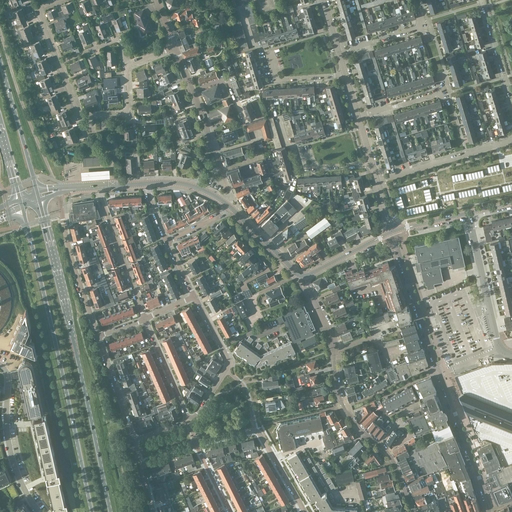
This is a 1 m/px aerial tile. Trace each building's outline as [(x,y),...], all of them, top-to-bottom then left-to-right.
[(9,7),(10,10),(17,7),(16,5),(23,1),(22,0),(9,0),(12,6),(9,7)] [(88,0),(81,3),(78,4),(80,8),(78,9),(80,14),(91,10),(93,14),(96,13),(93,6),(90,7),(87,1),(88,0)] [(163,0),(168,11),(179,7),(175,0),(163,0)] [(338,4),(339,10),(347,7),(346,4),(349,4),(348,1),(347,1),(338,4)] [(60,11),(62,17),(68,14),(70,13),(69,10),(73,9),(70,3),(61,6),(63,10),(60,11)] [(438,11),(436,5),(429,8),(430,14),(438,11)] [(299,13),(300,15),(312,12),(310,6),(303,8),(304,11),(299,13)] [(12,16),(13,18),(24,14),(23,12),(24,12),(24,11),(23,9),(22,8),(22,9),(22,8),(18,10),(17,7),(10,10),(11,13),(13,12),(14,15),(12,16)] [(185,9),(171,14),(172,18),(175,17),(175,18),(177,17),(177,19),(183,18),(182,16),(185,15),(185,16),(187,21),(190,20),(189,19),(193,18),(191,14),(187,15),(187,14),(186,11),(190,10),(189,7),(185,9)] [(57,19),(62,17),(60,11),(57,13),(55,9),(46,12),(49,19),(52,17),(54,20),(57,19)] [(143,10),(135,13),(139,23),(138,24),(141,33),(145,32),(146,34),(147,34),(147,33),(150,31),(151,31),(152,30),(152,29),(149,22),(148,23),(143,10)] [(413,11),(407,13),(409,20),(415,18),(413,11)] [(305,17),(306,20),(314,18),(312,12),(300,15),(301,18),(305,17)] [(407,13),(401,14),(403,22),(409,20),(407,13)] [(25,16),(24,14),(13,18),(14,20),(15,20),(16,20),(17,24),(14,25),(15,27),(22,25),(21,22),(26,20),(27,20),(27,19),(26,16),(25,16)] [(106,16),(108,21),(113,19),(117,31),(118,31),(118,32),(122,31),(122,30),(125,29),(120,17),(115,19),(113,14),(109,15),(106,16)] [(401,14),(395,16),(398,24),(403,22),(401,14)] [(466,24),(470,23),(477,21),(475,15),(468,17),(469,21),(465,22),(466,24)] [(395,16),(390,18),(392,25),(398,24),(395,16)] [(64,20),(62,17),(57,19),(58,21),(54,23),(58,32),(67,28),(64,20)] [(381,20),(378,21),(380,29),(386,27),(383,17),(382,18),(381,18),(381,20)] [(386,17),(384,17),(383,17),(386,27),(392,25),(390,18),(386,19),(386,17)] [(303,24),(304,27),(315,24),(314,18),(306,20),(307,23),(303,24)] [(343,21),(345,27),(352,25),(351,22),(353,21),(352,18),(350,19),(343,21)] [(438,28),(446,26),(444,20),(436,22),(438,28)] [(287,31),(284,32),(286,39),(292,37),(289,26),(287,21),(285,21),(287,31)] [(378,21),(372,23),(375,31),(380,29),(378,21)] [(477,21),(470,23),(471,29),(479,27),(477,21)] [(100,38),(108,35),(103,23),(96,26),(100,38)] [(369,32),(375,31),(372,23),(366,25),(369,32)] [(84,45),(90,42),(87,34),(90,33),(87,24),(82,26),(84,31),(78,33),(80,37),(81,37),(84,45)] [(317,30),(315,24),(304,27),(298,29),(300,35),(303,34),(302,31),(307,29),(308,33),(317,30)] [(23,28),(22,25),(15,27),(17,31),(20,29),(21,32),(18,33),(19,36),(31,31),(30,29),(31,28),(30,26),(29,25),(28,26),(23,28)] [(292,25),(289,26),(292,37),(298,35),(296,28),(293,29),(292,25)] [(447,30),(446,26),(438,28),(440,34),(447,32),(449,31),(450,32),(453,32),(452,29),(449,30),(449,29),(447,30)] [(472,32),(473,35),(480,33),(479,27),(471,29),(467,30),(468,33),(472,32)] [(280,28),(277,29),(280,41),(286,39),(284,32),(281,33),(280,28)] [(274,43),(280,41),(277,29),(274,30),(275,33),(272,34),(274,43)] [(175,32),(178,38),(185,36),(182,30),(175,32)] [(357,30),(353,31),(346,33),(348,39),(359,36),(357,30)] [(23,41),(24,44),(30,42),(29,39),(33,37),(31,31),(19,36),(20,39),(23,37),(24,41),(23,41)] [(274,43),(272,34),(272,33),(268,34),(268,32),(265,33),(269,44),(274,43)] [(440,34),(441,40),(449,38),(447,32),(440,34)] [(262,46),(269,44),(265,33),(262,33),(263,35),(260,36),(259,36),(260,37),(261,40),(262,46)] [(471,39),(472,42),(482,39),(480,33),(473,35),(472,35),(473,39),(471,39)] [(185,36),(178,38),(180,44),(187,42),(187,40),(189,39),(189,40),(192,38),(190,34),(188,35),(185,36)] [(71,41),(75,39),(73,35),(65,39),(66,42),(61,44),(64,51),(70,49),(73,48),(73,47),(71,41)] [(423,44),(420,37),(415,38),(417,46),(423,44)] [(416,49),(417,48),(415,38),(409,40),(411,48),(412,50),(412,51),(416,49)] [(482,39),(472,42),(471,42),(472,45),(476,44),(477,47),(484,45),(482,39)] [(31,44),(30,42),(24,44),(25,47),(30,45),(31,48),(29,49),(29,52),(41,47),(39,41),(31,44)] [(453,44),(456,43),(455,41),(452,41),(453,43),(451,43),(443,46),(445,52),(452,49),(451,46),(454,45),(453,44)] [(189,45),(187,42),(180,44),(183,51),(190,48),(190,49),(197,46),(195,43),(189,45)] [(392,45),(386,47),(388,54),(394,53),(392,45)] [(198,46),(182,52),(184,58),(202,52),(201,50),(200,51),(198,46)] [(44,53),(41,47),(29,52),(33,60),(40,58),(38,55),(44,53)] [(386,47),(380,49),(382,56),(388,54),(386,47)] [(377,58),(382,56),(380,49),(374,50),(376,58),(377,58)] [(241,57),(242,60),(254,56),(252,50),(244,52),(246,56),(241,57)] [(108,65),(116,64),(115,51),(107,51),(108,65)] [(480,59),(487,57),(486,51),(479,53),(480,59)] [(95,55),(88,58),(91,65),(90,65),(91,68),(97,65),(98,66),(98,67),(99,68),(99,69),(99,70),(99,77),(104,77),(105,77),(104,72),(104,70),(103,70),(103,67),(104,67),(101,60),(98,61),(95,55)] [(448,63),(456,61),(454,55),(447,57),(448,63)] [(245,62),(246,65),(256,62),(254,56),(242,60),(243,62),(245,62)] [(458,61),(462,60),(461,57),(458,58),(458,60),(456,61),(448,63),(450,68),(457,66),(456,63),(459,62),(458,61)] [(479,66),(482,65),(489,63),(487,57),(480,59),(478,60),(479,66)] [(41,60),(40,58),(33,60),(36,69),(48,64),(46,58),(41,60)] [(191,71),(197,69),(193,58),(187,60),(191,71)] [(211,58),(204,60),(206,67),(213,64),(211,58)] [(361,60),(358,61),(355,62),(357,68),(364,66),(363,63),(365,62),(365,59),(364,60),(361,60)] [(73,73),(82,69),(79,62),(70,65),(73,73)] [(245,69),(246,72),(257,68),(256,62),(246,65),(247,68),(245,69)] [(162,71),(163,73),(167,71),(166,69),(165,70),(162,63),(154,66),(157,73),(162,71)] [(480,69),(481,72),(491,69),(489,63),(482,65),(483,68),(480,69)] [(36,76),(37,79),(44,76),(43,73),(50,70),(48,64),(36,69),(37,71),(40,70),(42,74),(36,76)] [(249,73),(250,77),(259,74),(257,68),(246,72),(246,74),(249,73)] [(493,75),(491,69),(481,72),(482,74),(485,73),(486,77),(493,75)] [(139,79),(139,84),(147,84),(147,81),(142,81),(142,79),(147,77),(144,70),(137,73),(139,79)] [(164,75),(165,79),(163,80),(165,85),(157,88),(159,91),(162,90),(168,88),(166,85),(167,85),(167,83),(174,80),(171,72),(168,73),(167,71),(163,73),(163,75),(164,75)] [(215,71),(212,72),(198,78),(201,83),(214,78),(215,80),(218,79),(215,71)] [(89,74),(81,77),(82,81),(77,83),(80,90),(89,86),(88,84),(92,82),(89,74)] [(261,80),(259,74),(250,77),(251,79),(250,80),(248,81),(249,84),(261,80)] [(432,75),(426,77),(428,85),(434,83),(432,75)] [(40,81),(42,86),(51,83),(49,77),(45,79),(44,76),(37,79),(39,82),(40,81)] [(426,77),(420,79),(423,86),(428,85),(426,77)] [(116,78),(103,79),(104,86),(104,87),(107,86),(108,90),(115,90),(115,86),(117,86),(116,78)] [(463,84),(461,78),(453,80),(455,86),(463,84)] [(420,79),(415,81),(417,88),(423,86),(420,79)] [(261,80),(249,84),(246,84),(247,87),(254,85),(255,88),(263,86),(261,80)] [(236,81),(230,83),(233,89),(238,87),(236,81)] [(415,81),(409,82),(411,90),(417,88),(415,81)] [(372,82),(369,83),(362,85),(364,91),(371,89),(373,88),(372,82)] [(409,82),(403,84),(405,91),(411,90),(409,82)] [(42,94),(43,96),(50,94),(48,91),(53,89),(54,89),(54,88),(53,85),(52,85),(51,83),(42,86),(40,87),(41,90),(43,89),(45,92),(42,94)] [(147,87),(147,84),(139,84),(139,88),(137,88),(138,96),(142,96),(142,98),(146,98),(146,96),(148,96),(148,87),(147,87)] [(394,95),(400,93),(397,86),(394,87),(393,84),(392,85),(391,85),(394,95)] [(403,84),(397,86),(400,93),(405,91),(403,84)] [(217,85),(216,85),(202,92),(207,104),(222,98),(220,94),(221,94),(217,85)] [(322,95),(327,93),(335,91),(333,85),(325,87),(326,91),(321,92),(322,95)] [(388,97),(394,95),(391,85),(389,85),(388,86),(389,88),(386,89),(388,97)] [(238,87),(233,89),(236,96),(241,94),(238,87)] [(87,98),(83,99),(87,109),(91,107),(90,106),(98,103),(96,98),(99,96),(96,89),(85,94),(87,98)] [(265,90),(265,91),(262,91),(261,92),(262,97),(266,97),(266,98),(269,98),(269,100),(271,100),(272,100),(271,89),(265,90)] [(108,90),(102,90),(103,100),(103,99),(108,99),(108,103),(118,102),(117,94),(115,94),(115,90),(108,90)] [(169,95),(172,102),(182,98),(179,91),(173,93),(172,90),(165,92),(166,96),(169,95)] [(487,92),(489,98),(496,96),(494,90),(487,92)] [(337,96),(335,91),(327,93),(328,96),(323,98),(323,99),(320,100),(320,101),(327,99),(329,99),(337,96)] [(376,93),(373,94),(366,97),(367,103),(374,100),(373,97),(377,96),(376,93)] [(47,98),(49,104),(58,100),(56,94),(51,96),(50,94),(43,96),(44,99),(47,98)] [(455,96),(457,102),(464,100),(463,94),(455,96)] [(337,96),(329,99),(331,105),(338,102),(337,96)] [(489,98),(491,104),(498,102),(496,96),(489,98)] [(185,106),(182,98),(172,102),(175,109),(172,110),(174,114),(180,111),(179,108),(185,106)] [(50,110),(51,113),(57,110),(56,108),(60,106),(58,100),(49,104),(52,110),(50,110)] [(151,105),(156,104),(156,102),(156,100),(147,101),(147,105),(138,105),(139,113),(151,112),(151,105)] [(440,101),(434,102),(436,110),(442,108),(440,101)] [(330,110),(327,110),(328,113),(331,112),(330,111),(340,108),(338,102),(331,105),(329,105),(330,110)] [(434,102),(428,104),(430,112),(436,110),(434,102)] [(498,102),(491,104),(492,110),(499,107),(498,102)] [(248,103),(242,106),(248,121),(254,118),(248,103)] [(422,106),(425,113),(425,116),(424,116),(425,119),(428,119),(427,116),(428,115),(427,113),(430,112),(428,104),(422,106)] [(230,105),(207,114),(210,122),(222,117),(225,123),(235,119),(230,105)] [(422,106),(417,108),(419,115),(425,113),(422,106)] [(493,112),(494,115),(501,113),(499,107),(492,110),(488,111),(489,114),(493,112)] [(333,113),(334,116),(342,114),(340,108),(330,111),(331,112),(331,113),(333,113)] [(416,116),(419,115),(417,108),(411,109),(413,117),(414,119),(412,120),(413,123),(416,122),(415,119),(417,119),(416,116)] [(411,109),(405,111),(407,119),(413,117),(411,109)] [(58,113),(57,110),(51,113),(52,116),(58,114),(60,119),(69,116),(66,110),(58,113)] [(402,120),(407,119),(405,111),(399,113),(402,120)] [(396,122),(402,120),(399,113),(393,115),(396,122)] [(501,113),(494,115),(496,121),(503,119),(501,113)] [(333,121),(330,122),(331,124),(333,124),(333,123),(344,119),(342,114),(334,116),(335,119),(333,120),(333,121)] [(71,122),(69,116),(60,119),(62,125),(59,126),(60,129),(67,126),(66,124),(71,122)] [(179,123),(182,130),(191,127),(188,119),(182,122),(181,118),(174,121),(176,125),(179,123)] [(345,125),(344,119),(333,123),(333,124),(335,128),(345,125)] [(315,123),(319,136),(325,134),(321,121),(315,123)] [(313,137),(319,136),(315,123),(311,125),(312,128),(310,128),(313,137)] [(148,135),(148,132),(156,131),(155,124),(142,125),(143,132),(143,135),(148,135)] [(308,131),(305,131),(307,139),(313,137),(310,128),(312,128),(311,125),(310,124),(308,125),(306,125),(308,131)] [(380,126),(376,127),(374,127),(376,133),(383,131),(382,128),(385,127),(384,124),(382,125),(380,126)] [(505,125),(498,127),(495,128),(497,134),(507,131),(505,125)] [(68,129),(67,126),(60,129),(61,132),(64,131),(67,137),(75,133),(73,127),(68,129)] [(185,138),(181,139),(183,143),(189,140),(188,136),(194,134),(191,127),(182,130),(185,138)] [(133,142),(137,142),(136,135),(133,136),(132,129),(124,130),(125,139),(133,139),(133,142)] [(302,141),(307,139),(305,131),(304,129),(300,130),(298,131),(302,141)] [(235,137),(233,131),(222,134),(223,137),(222,137),(223,137),(224,141),(225,141),(226,143),(232,141),(232,138),(235,137)] [(78,139),(75,133),(67,137),(69,142),(64,144),(65,147),(75,143),(74,140),(78,139)] [(476,140),(475,134),(467,137),(469,143),(476,140)] [(442,138),(443,142),(445,150),(451,148),(449,140),(446,141),(444,137),(442,138)] [(438,139),(436,140),(439,152),(445,150),(443,142),(440,143),(438,139)] [(433,153),(439,152),(436,140),(433,141),(434,143),(430,145),(431,146),(428,147),(430,152),(432,151),(433,153)] [(253,143),(255,152),(259,150),(259,149),(263,147),(261,141),(253,143)] [(420,144),(418,145),(421,157),(427,155),(425,148),(422,149),(420,144)] [(248,145),(221,153),(225,167),(231,165),(229,158),(244,154),(243,153),(249,151),(248,145)] [(412,147),(415,159),(421,157),(418,145),(415,146),(416,150),(413,151),(412,147)] [(286,153),(284,147),(275,150),(273,153),(274,157),(276,156),(286,153)] [(381,150),(383,156),(390,154),(389,151),(393,150),(392,147),(388,148),(381,150)] [(409,161),(415,159),(412,147),(409,148),(410,152),(407,153),(409,161)] [(140,161),(139,152),(139,149),(129,149),(129,152),(133,152),(133,153),(134,158),(126,158),(127,173),(136,172),(135,162),(140,161)] [(188,156),(189,153),(180,150),(179,153),(182,154),(178,165),(187,168),(191,157),(188,156)] [(162,160),(163,164),(162,164),(162,167),(163,167),(163,170),(172,169),(171,164),(176,163),(175,151),(171,151),(172,155),(170,155),(171,160),(162,160)] [(278,160),(274,161),(275,164),(278,163),(279,163),(278,162),(280,161),(288,159),(286,153),(276,156),(278,160)] [(394,153),(390,154),(383,156),(385,162),(392,159),(391,157),(394,156),(394,153)] [(83,156),(83,166),(100,165),(99,155),(83,156)] [(154,166),(158,166),(158,156),(153,157),(153,161),(144,162),(145,171),(154,171),(154,166)] [(395,158),(392,159),(385,162),(387,168),(394,165),(393,162),(396,161),(395,158)] [(267,165),(259,168),(260,174),(266,172),(265,168),(268,168),(267,165)] [(291,170),(289,165),(282,167),(282,170),(279,171),(280,172),(278,173),(278,174),(281,173),(291,170)] [(226,171),(228,176),(240,173),(239,169),(241,168),(241,167),(226,171)] [(110,169),(81,171),(81,179),(110,177),(110,169)] [(292,173),(291,170),(281,173),(282,174),(282,176),(284,175),(286,183),(290,181),(289,178),(290,177),(293,176),(292,173)] [(240,173),(228,176),(229,181),(231,180),(241,177),(240,173)] [(353,181),(354,185),(362,182),(361,176),(354,178),(353,174),(347,175),(349,183),(353,181)] [(243,177),(241,177),(231,180),(232,183),(233,184),(233,186),(234,186),(244,182),(244,183),(245,183),(244,180),(243,177)] [(351,189),(353,195),(359,193),(358,190),(364,188),(362,182),(354,185),(355,188),(351,189)] [(243,184),(238,186),(240,190),(236,192),(238,197),(250,192),(250,193),(260,190),(257,184),(245,189),(243,184)] [(476,188),(467,190),(468,196),(477,194),(476,188)] [(467,190),(458,191),(459,198),(468,196),(467,190)] [(239,199),(242,203),(253,196),(251,193),(249,195),(248,193),(245,195),(239,199)] [(360,197),(359,193),(353,195),(355,201),(356,201),(357,204),(368,201),(366,195),(360,197)] [(255,199),(253,196),(242,203),(245,208),(251,204),(252,205),(256,203),(254,200),(255,199)] [(181,197),(177,199),(181,206),(185,203),(181,197)] [(70,222),(85,219),(95,218),(100,217),(93,200),(87,201),(87,199),(82,200),(82,201),(72,203),(74,212),(69,213),(69,214),(70,222)] [(287,200),(274,212),(267,219),(261,225),(270,234),(276,228),(283,222),(296,209),(287,200)] [(359,214),(362,213),(365,213),(364,209),(370,207),(368,201),(357,204),(358,208),(357,208),(359,214)] [(197,207),(195,209),(200,218),(204,215),(199,205),(198,203),(195,204),(197,207)] [(199,205),(204,215),(210,212),(204,203),(199,205)] [(257,204),(256,203),(247,210),(250,214),(256,208),(254,207),(257,204)] [(263,203),(251,214),(253,216),(254,217),(255,218),(260,212),(259,210),(262,208),(261,208),(265,205),(263,203)] [(269,205),(255,219),(256,220),(257,220),(256,221),(258,222),(259,223),(273,210),(269,205)] [(189,209),(190,210),(195,220),(200,218),(195,209),(192,211),(191,208),(189,209)] [(190,223),(195,220),(190,210),(185,213),(190,223)] [(367,212),(365,213),(362,213),(363,217),(365,224),(364,225),(368,233),(370,231),(369,226),(374,225),(373,222),(374,222),(373,219),(371,214),(368,215),(367,212)] [(115,218),(116,223),(126,220),(125,217),(126,217),(125,214),(115,218)] [(141,221),(143,224),(150,221),(147,216),(138,219),(139,222),(141,221)] [(304,216),(294,223),(299,230),(309,223),(304,217),(304,216)] [(325,217),(305,231),(310,238),(327,226),(329,228),(332,226),(325,217)] [(87,224),(88,226),(90,226),(97,223),(95,218),(85,219),(87,224)] [(116,223),(118,228),(125,226),(124,224),(127,222),(126,220),(116,223)] [(172,231),(173,230),(171,225),(169,221),(168,220),(164,222),(169,233),(169,232),(170,233),(171,232),(172,231)] [(173,230),(178,228),(176,222),(173,224),(172,220),(169,221),(171,225),(173,230)] [(150,221),(143,224),(145,230),(152,227),(150,221)] [(215,226),(212,229),(217,235),(226,227),(221,221),(218,224),(215,226)] [(95,229),(96,231),(103,228),(101,222),(90,226),(92,230),(95,229)] [(72,234),(79,232),(81,231),(80,225),(71,227),(72,234)] [(356,239),(368,233),(364,225),(357,228),(356,226),(343,232),(346,237),(347,241),(355,237),(356,239)] [(154,233),(152,227),(145,230),(147,235),(154,233)] [(282,231),(271,239),(276,244),(286,237),(292,233),(288,227),(282,231)] [(224,241),(226,239),(226,238),(231,234),(229,232),(230,231),(228,229),(227,228),(221,233),(222,234),(220,235),(222,237),(216,242),(219,245),(224,241)] [(130,232),(130,230),(120,233),(122,238),(132,235),(131,232),(130,232)] [(337,241),(344,238),(340,230),(333,234),(334,236),(327,240),(331,247),(339,244),(337,241)] [(205,232),(199,237),(203,241),(208,236),(205,232)] [(98,242),(101,240),(107,238),(105,233),(99,235),(100,238),(97,239),(98,242)] [(154,233),(147,235),(145,236),(147,242),(156,238),(154,233)] [(229,246),(230,246),(238,239),(238,238),(238,237),(236,235),(235,235),(234,234),(225,241),(227,243),(227,244),(228,246),(229,246)] [(123,240),(124,245),(131,243),(130,240),(133,239),(132,236),(123,240)] [(194,237),(192,238),(195,244),(196,248),(199,247),(201,245),(197,236),(196,236),(194,237)] [(416,254),(418,262),(420,262),(422,269),(420,269),(423,282),(424,281),(425,285),(426,285),(427,289),(435,287),(434,283),(443,281),(440,265),(451,263),(452,268),(465,265),(458,236),(446,239),(414,246),(415,250),(414,250),(415,254),(416,254)] [(75,244),(77,250),(84,249),(83,246),(86,245),(85,242),(93,240),(92,238),(89,238),(83,240),(84,242),(75,244)] [(107,238),(101,240),(102,243),(98,244),(99,247),(109,243),(107,238)] [(195,244),(192,238),(191,239),(191,238),(189,239),(189,240),(187,241),(190,247),(192,245),(194,249),(196,248),(195,244)] [(243,243),(239,238),(233,244),(235,246),(232,250),(234,252),(243,243)] [(298,253),(308,245),(304,239),(297,245),(295,242),(287,248),(292,254),(296,250),(298,253)] [(134,241),(131,243),(124,245),(126,250),(134,247),(136,246),(134,241)] [(183,242),(182,243),(186,252),(191,250),(190,247),(187,241),(185,241),(183,242)] [(316,242),(302,254),(296,259),(295,259),(299,263),(303,267),(321,258),(317,251),(320,249),(316,242)] [(186,252),(182,243),(180,243),(178,244),(178,245),(177,245),(181,254),(181,255),(186,252)] [(234,252),(237,254),(240,251),(242,253),(248,248),(243,243),(234,252)] [(150,247),(153,253),(160,250),(157,244),(150,247)] [(250,248),(239,258),(244,264),(248,261),(251,264),(256,259),(253,256),(256,254),(255,253),(255,251),(252,249),(251,249),(250,248)] [(160,250),(153,253),(155,259),(162,256),(160,250)] [(137,255),(136,252),(128,255),(130,260),(140,257),(139,254),(137,255)] [(86,258),(86,254),(78,256),(80,262),(88,260),(89,263),(95,261),(97,260),(97,257),(94,258),(89,259),(89,257),(86,258)] [(115,260),(113,255),(107,257),(108,260),(106,261),(105,261),(104,261),(104,262),(103,263),(104,265),(109,263),(115,260)] [(165,261),(162,256),(155,259),(158,264),(165,261)] [(131,263),(133,268),(139,266),(138,264),(142,262),(141,261),(145,260),(144,257),(141,258),(142,259),(131,263)] [(260,271),(267,265),(263,261),(262,262),(260,260),(258,258),(238,275),(239,276),(239,275),(242,273),(245,277),(252,271),(255,274),(259,271),(260,271)] [(188,263),(191,268),(198,265),(195,259),(188,263)] [(103,269),(104,271),(107,270),(107,269),(117,265),(115,260),(109,263),(110,265),(106,266),(107,267),(103,269)] [(167,267),(165,261),(158,264),(160,270),(167,267)] [(381,285),(382,288),(383,291),(383,294),(385,297),(385,299),(387,304),(387,305),(389,310),(405,305),(404,299),(403,298),(402,294),(401,292),(400,288),(402,287),(402,285),(400,282),(399,279),(399,276),(397,272),(397,271),(395,266),(395,265),(389,267),(388,262),(382,263),(377,265),(378,267),(377,267),(371,269),(364,272),(364,269),(357,271),(354,272),(352,273),(351,270),(345,272),(346,275),(347,278),(350,288),(357,286),(362,284),(368,282),(370,282),(372,286),(380,283),(381,285)] [(84,273),(91,271),(88,265),(82,267),(84,273)] [(135,273),(141,271),(145,270),(143,265),(139,266),(133,268),(135,273)] [(200,270),(198,265),(191,268),(193,274),(200,270)] [(107,271),(107,270),(104,271),(105,274),(109,273),(110,277),(120,273),(118,268),(108,271),(107,271)] [(93,270),(91,271),(84,273),(86,279),(95,276),(93,270)] [(164,278),(165,281),(172,278),(170,272),(161,276),(162,278),(164,278)] [(264,274),(258,277),(261,283),(264,282),(266,286),(269,284),(276,281),(276,280),(275,278),(274,278),(273,275),(266,279),(264,274)] [(96,282),(96,285),(106,281),(105,279),(101,280),(98,281),(96,275),(95,276),(86,279),(88,285),(96,282)] [(196,278),(199,284),(205,280),(203,275),(196,278)] [(323,283),(326,281),(324,276),(313,281),(318,291),(325,287),(323,283)] [(123,283),(122,278),(115,280),(116,282),(113,284),(109,286),(110,288),(117,285),(123,283)] [(175,283),(172,278),(165,281),(163,282),(159,284),(158,284),(160,287),(162,286),(161,285),(166,283),(168,286),(175,283)] [(199,284),(201,289),(208,285),(205,280),(199,284)] [(90,290),(92,296),(100,293),(98,287),(107,284),(106,281),(96,285),(97,287),(90,290)] [(123,283),(117,285),(118,288),(115,289),(116,292),(125,288),(123,283)] [(175,283),(168,286),(170,292),(177,289),(175,283)] [(152,284),(149,285),(148,284),(140,287),(142,292),(153,288),(152,284)] [(211,291),(208,285),(201,289),(204,295),(207,293),(211,291)] [(268,301),(271,306),(280,303),(278,299),(281,298),(282,299),(283,299),(284,299),(285,298),(280,286),(265,292),(268,299),(270,298),(271,300),(268,301)] [(0,289),(0,293),(0,295),(10,293),(8,287),(0,289)] [(180,295),(177,289),(170,292),(167,293),(165,294),(166,296),(168,295),(171,294),(173,298),(180,295)] [(211,298),(213,297),(213,298),(222,293),(221,290),(210,296),(211,298)] [(117,301),(129,297),(127,291),(118,294),(119,296),(116,297),(117,301)] [(243,291),(231,297),(234,303),(246,297),(243,291)] [(328,304),(332,302),(333,304),(341,300),(337,292),(325,297),(328,304)] [(100,293),(92,296),(94,301),(102,298),(100,293)] [(160,303),(157,296),(152,299),(155,306),(160,303)] [(210,306),(216,303),(217,302),(216,300),(215,301),(213,298),(213,297),(211,298),(207,301),(210,306)] [(103,298),(102,298),(94,301),(96,307),(102,305),(103,306),(104,305),(105,304),(103,298)] [(155,306),(152,299),(146,301),(149,308),(155,306)] [(249,315),(243,301),(242,300),(235,303),(242,319),(249,315)] [(216,303),(210,306),(213,312),(219,308),(218,306),(216,303)] [(281,315),(276,317),(279,322),(283,320),(293,342),(295,346),(297,350),(301,348),(299,343),(301,342),(300,339),(312,334),(310,331),(315,329),(307,311),(306,312),(304,305),(301,306),(281,315)] [(344,317),(348,315),(344,306),(332,312),(336,319),(344,315),(344,317)] [(385,318),(388,317),(388,316),(389,315),(389,317),(391,316),(392,318),(395,326),(399,324),(408,321),(413,320),(411,315),(409,313),(408,311),(406,306),(390,311),(388,312),(388,311),(383,313),(384,315),(385,318)] [(182,311),(185,316),(192,313),(189,307),(182,311)] [(33,343),(24,340),(30,327),(26,309),(10,345),(36,356),(33,343)] [(0,315),(6,319),(9,313),(0,310),(0,315)] [(192,313),(185,316),(188,321),(195,318),(192,313)] [(167,318),(169,324),(175,322),(173,316),(167,318)] [(217,319),(220,325),(226,321),(223,316),(217,319)] [(171,327),(169,324),(167,318),(164,319),(163,318),(161,319),(162,320),(161,321),(164,327),(167,325),(168,328),(171,327)] [(188,321),(191,327),(197,323),(195,318),(188,321)] [(230,319),(226,321),(220,325),(223,330),(229,327),(227,324),(234,321),(232,318),(230,319)] [(417,328),(416,324),(415,321),(414,321),(413,320),(399,325),(400,329),(402,333),(403,337),(405,342),(420,337),(417,328)] [(164,327),(161,321),(155,323),(158,329),(164,327)] [(338,332),(343,330),(346,329),(347,332),(351,330),(348,322),(345,324),(344,323),(336,326),(338,332)] [(197,323),(191,327),(193,332),(200,328),(197,323)] [(362,326),(353,329),(355,334),(358,333),(359,333),(364,331),(362,326)] [(229,327),(223,330),(226,336),(232,333),(229,327)] [(203,333),(200,328),(193,332),(196,337),(203,333)] [(353,329),(351,330),(347,332),(344,333),(341,334),(343,341),(353,338),(352,335),(355,334),(353,329)] [(136,334),(138,341),(139,343),(137,343),(138,345),(141,344),(141,343),(145,342),(141,332),(136,334)] [(386,341),(383,342),(385,342),(386,345),(385,345),(385,346),(387,345),(397,343),(398,343),(399,342),(402,341),(399,332),(397,332),(399,338),(386,341)] [(203,333),(196,337),(199,342),(206,338),(203,333)] [(314,336),(302,341),(306,349),(318,344),(314,336)] [(163,341),(165,346),(172,343),(170,337),(163,341)] [(405,342),(408,351),(422,346),(422,347),(423,346),(420,337),(405,342)] [(209,343),(206,338),(199,342),(202,347),(209,343)] [(295,352),(290,342),(260,356),(240,342),(235,350),(236,351),(237,352),(236,353),(239,354),(241,356),(243,356),(246,358),(246,359),(246,360),(249,361),(251,363),(253,363),(254,364),(256,361),(258,362),(258,364),(260,364),(266,361),(267,363),(269,363),(270,363),(273,362),(276,361),(275,360),(276,359),(278,358),(280,357),(281,358),(284,357),(287,356),(286,355),(287,354),(289,353),(291,352),(292,353),(295,352)] [(172,343),(165,346),(168,351),(175,348),(172,343)] [(211,349),(209,343),(202,347),(203,350),(201,351),(202,354),(211,349)] [(444,343),(439,344),(442,354),(447,352),(444,343)] [(423,348),(422,347),(422,346),(408,351),(403,353),(404,354),(403,354),(405,359),(405,360),(405,361),(407,360),(426,354),(424,348),(423,348)] [(177,354),(175,348),(168,351),(170,357),(177,354)] [(365,353),(368,361),(370,371),(383,367),(378,349),(365,353)] [(142,353),(144,358),(151,355),(149,350),(142,353)] [(177,354),(170,357),(172,362),(179,359),(177,354)] [(208,364),(217,370),(221,365),(215,361),(216,359),(214,354),(209,361),(210,362),(208,364)] [(407,360),(412,374),(420,371),(419,368),(423,366),(423,368),(424,369),(425,368),(426,367),(428,366),(429,364),(428,361),(427,361),(427,359),(428,358),(427,357),(426,357),(425,356),(427,356),(426,354),(407,360)] [(151,355),(144,358),(146,364),(154,361),(151,355)] [(116,363),(118,369),(128,365),(128,367),(131,366),(130,363),(128,363),(127,360),(128,360),(126,356),(118,359),(119,362),(116,363)] [(182,364),(179,359),(172,362),(174,368),(182,364)] [(305,363),(307,368),(301,370),(302,373),(305,372),(305,373),(309,372),(308,370),(318,367),(315,360),(305,363)] [(395,364),(393,365),(394,366),(399,378),(399,379),(400,378),(401,378),(411,374),(412,374),(407,360),(405,361),(405,360),(400,362),(399,360),(397,360),(398,363),(395,364)] [(18,367),(18,368),(18,370),(22,385),(20,385),(20,388),(22,387),(29,416),(45,412),(35,366),(33,367),(31,363),(26,361),(23,361),(22,362),(21,362),(20,363),(19,364),(19,366),(18,367)] [(146,364),(149,369),(156,366),(154,361),(146,364)] [(456,375),(454,375),(457,382),(459,385),(462,392),(462,393),(473,397),(470,403),(466,412),(467,413),(469,418),(479,441),(474,443),(486,472),(489,477),(490,476),(491,476),(495,487),(496,487),(499,485),(499,486),(499,485),(502,484),(507,482),(508,484),(510,488),(511,492),(511,491),(511,362),(494,362),(492,362),(491,363),(456,375)] [(184,370),(182,364),(174,368),(177,373),(184,370)] [(214,375),(217,370),(208,364),(205,369),(201,366),(199,369),(205,373),(207,370),(214,375)] [(390,382),(391,382),(391,381),(399,378),(394,366),(387,369),(386,364),(383,365),(384,367),(388,376),(390,382)] [(118,369),(120,374),(128,372),(126,368),(129,367),(128,367),(128,365),(118,369)] [(346,376),(355,374),(354,365),(344,366),(346,376)] [(156,366),(149,369),(151,375),(158,371),(156,366)] [(203,376),(205,373),(199,369),(198,368),(195,373),(199,376),(197,380),(198,380),(198,381),(206,386),(210,381),(203,376)] [(184,370),(177,373),(179,378),(186,375),(184,370)] [(151,375),(153,380),(160,377),(158,371),(151,375)] [(128,372),(120,374),(122,380),(132,377),(132,376),(131,374),(129,375),(128,372)] [(316,375),(310,377),(309,374),(299,377),(301,384),(309,381),(310,387),(316,386),(315,384),(319,383),(318,379),(317,380),(316,375)] [(189,381),(186,375),(179,378),(181,384),(189,381)] [(268,381),(262,381),(263,388),(279,386),(278,379),(277,379),(276,375),(267,376),(268,381)] [(357,376),(347,378),(349,384),(359,381),(357,376)] [(378,376),(375,378),(381,389),(389,384),(388,383),(390,382),(388,376),(387,377),(386,379),(381,382),(378,376)] [(135,385),(132,377),(122,380),(124,386),(128,384),(129,386),(135,385)] [(160,377),(153,380),(156,385),(163,382),(160,377)] [(292,377),(288,378),(292,394),(303,390),(302,386),(295,388),(292,377)] [(416,391),(419,397),(423,395),(423,396),(429,394),(435,391),(436,391),(433,384),(430,377),(423,380),(412,384),(416,391)] [(376,392),(381,389),(375,378),(373,379),(374,382),(373,383),(374,386),(373,386),(372,387),(375,393),(376,392)] [(156,385),(158,391),(165,388),(163,382),(156,385)] [(192,384),(189,390),(191,391),(200,397),(203,391),(192,384)] [(127,392),(129,398),(138,394),(139,394),(136,389),(135,386),(130,388),(131,391),(127,392)] [(354,386),(345,389),(347,395),(359,391),(358,389),(355,390),(354,386)] [(406,386),(405,387),(413,402),(414,402),(413,400),(413,399),(416,397),(411,386),(407,388),(406,386)] [(320,387),(312,389),(308,390),(309,393),(312,392),(313,395),(322,392),(320,387)] [(372,387),(367,389),(369,395),(375,393),(372,387)] [(412,403),(413,402),(405,387),(404,388),(405,389),(401,391),(407,402),(410,400),(410,402),(411,401),(412,403)] [(158,391),(160,396),(167,393),(165,388),(158,391)] [(196,402),(200,397),(191,391),(189,390),(186,388),(184,389),(187,391),(186,393),(186,394),(186,395),(187,396),(196,402)] [(397,391),(396,392),(403,407),(404,407),(403,405),(404,405),(403,403),(407,402),(401,391),(397,393),(397,391)] [(435,391),(429,394),(423,396),(423,395),(419,397),(420,397),(419,397),(419,400),(420,402),(420,404),(422,408),(423,409),(420,410),(421,414),(428,412),(442,407),(435,391)] [(356,393),(347,396),(349,402),(358,399),(356,395),(359,394),(358,392),(355,393),(356,393)] [(402,408),(403,407),(396,392),(394,392),(395,394),(392,396),(397,407),(400,405),(401,406),(402,408)] [(170,398),(167,393),(160,396),(163,401),(170,398)] [(138,394),(129,398),(131,403),(140,400),(138,394)] [(317,403),(318,403),(323,401),(322,399),(324,399),(323,395),(306,399),(308,404),(316,401),(317,403)] [(393,408),(397,407),(392,396),(390,396),(390,395),(386,397),(394,412),(395,412),(394,410),(393,408)] [(392,413),(394,412),(386,397),(385,397),(385,399),(381,401),(387,412),(390,410),(391,411),(392,413)] [(375,405),(375,404),(380,402),(379,399),(362,406),(363,407),(364,410),(362,411),(360,413),(361,413),(357,417),(361,422),(372,412),(369,408),(375,405)] [(140,400),(131,403),(133,409),(142,405),(142,404),(142,403),(141,400),(140,400)] [(281,408),(284,406),(281,400),(278,402),(278,403),(277,403),(275,403),(275,401),(265,402),(266,410),(276,409),(275,406),(280,405),(281,408)] [(167,413),(169,417),(170,417),(170,419),(177,416),(174,408),(173,408),(172,405),(170,406),(168,402),(165,403),(168,410),(169,413),(167,413)] [(369,408),(372,412),(373,411),(373,412),(377,415),(382,412),(383,413),(386,412),(380,402),(375,404),(375,405),(369,408)] [(144,403),(142,404),(142,405),(133,409),(135,414),(139,413),(140,415),(146,413),(144,407),(145,406),(144,403)] [(420,415),(418,415),(414,417),(413,417),(408,419),(409,419),(416,436),(420,434),(421,435),(422,434),(425,433),(432,430),(449,423),(442,407),(428,412),(421,414),(420,415)] [(169,417),(167,413),(169,413),(168,410),(158,414),(160,420),(167,418),(169,417)] [(326,414),(329,420),(322,423),(324,425),(330,422),(330,423),(332,422),(336,420),(337,420),(332,411),(326,414)] [(373,411),(372,412),(361,422),(366,427),(373,419),(377,415),(373,412),(373,411)] [(311,431),(317,430),(323,429),(322,423),(319,414),(316,415),(316,416),(314,417),(311,418),(311,416),(307,417),(304,418),(305,419),(302,420),(299,420),(299,419),(296,420),(293,420),(293,422),(290,423),(288,423),(287,422),(281,423),(280,422),(279,425),(278,426),(277,427),(276,430),(277,430),(278,436),(280,436),(280,439),(281,441),(280,442),(280,445),(281,448),(283,447),(283,450),(296,447),(295,441),(294,437),(292,437),(292,436),(293,435),(293,434),(294,434),(295,435),(299,434),(305,433),(311,431)] [(375,427),(381,419),(382,417),(380,415),(379,417),(376,421),(373,419),(370,423),(367,428),(372,431),(375,427)] [(152,422),(149,416),(144,417),(145,420),(141,422),(143,428),(148,426),(147,426),(151,425),(150,422),(152,422)] [(45,417),(33,420),(54,511),(63,511),(68,511),(66,504),(64,505),(59,479),(60,479),(59,473),(57,473),(45,417)] [(324,426),(325,428),(326,429),(335,424),(337,429),(344,425),(341,419),(337,421),(336,420),(332,422),(330,423),(324,426)] [(376,435),(379,430),(383,426),(380,425),(383,420),(381,419),(375,427),(372,431),(376,435)] [(449,423),(432,430),(436,442),(453,435),(449,423)] [(381,438),(384,434),(390,426),(388,424),(385,428),(383,426),(379,430),(376,435),(381,438)] [(340,429),(344,435),(345,435),(350,432),(347,425),(340,429)] [(468,427),(463,429),(467,438),(471,436),(468,427)] [(326,449),(334,446),(332,440),(329,441),(328,439),(331,438),(330,434),(328,435),(327,432),(326,429),(325,428),(323,429),(324,434),(322,435),(323,439),(323,442),(326,449)] [(393,430),(388,438),(385,442),(391,447),(398,437),(399,434),(400,434),(397,432),(393,430)] [(339,441),(340,444),(342,443),(354,439),(351,432),(345,435),(344,435),(343,436),(344,439),(339,441)] [(422,463),(427,474),(437,469),(438,472),(448,468),(452,479),(454,478),(455,482),(456,482),(457,483),(470,478),(468,474),(468,475),(466,471),(467,471),(464,463),(459,449),(456,442),(454,437),(454,436),(454,435),(453,435),(436,442),(425,447),(416,451),(416,452),(411,454),(406,456),(398,460),(399,464),(401,468),(403,472),(412,469),(415,467),(422,463)] [(405,442),(399,446),(392,450),(395,454),(402,451),(407,448),(406,446),(407,445),(408,446),(416,441),(414,438),(405,442)] [(247,454),(250,454),(249,448),(247,441),(241,442),(243,450),(246,449),(247,454)] [(362,450),(365,447),(359,441),(348,451),(352,455),(355,458),(357,456),(362,450)] [(235,453),(239,452),(238,448),(236,448),(235,443),(228,445),(230,451),(235,450),(235,453)] [(337,445),(334,446),(326,449),(325,449),(325,450),(327,454),(334,451),(333,450),(334,449),(335,451),(338,450),(339,453),(344,451),(343,448),(344,448),(342,443),(340,444),(337,445)] [(396,455),(398,460),(406,456),(411,454),(416,452),(416,451),(425,447),(424,444),(409,451),(408,449),(396,455)] [(219,461),(219,458),(218,455),(216,448),(210,449),(210,450),(207,451),(210,457),(212,457),(215,456),(216,459),(217,462),(213,464),(215,467),(218,465),(221,464),(219,461)] [(253,452),(252,448),(249,448),(250,454),(251,458),(254,457),(258,455),(256,451),(253,452)] [(370,455),(364,460),(368,464),(372,460),(374,459),(377,464),(382,461),(375,452),(370,455)] [(313,500),(315,500),(316,502),(321,511),(356,511),(357,509),(333,508),(331,507),(325,496),(324,495),(326,494),(326,493),(325,492),(320,495),(296,453),(287,458),(311,500),(311,501),(313,500)] [(188,463),(190,462),(194,461),(191,454),(185,456),(188,463)] [(255,458),(258,464),(265,460),(262,454),(255,458)] [(183,465),(186,464),(188,463),(185,456),(180,458),(182,465),(183,465)] [(355,458),(348,464),(353,469),(354,468),(355,469),(359,468),(358,467),(356,465),(361,460),(357,456),(355,458)] [(176,468),(180,466),(182,465),(180,458),(174,461),(176,468)] [(250,459),(244,462),(247,468),(253,464),(250,459)] [(265,460),(258,464),(261,469),(268,465),(265,460)] [(190,462),(188,463),(191,471),(197,469),(196,466),(192,467),(190,462)] [(168,463),(162,465),(165,472),(171,470),(168,463)] [(0,469),(0,486),(9,482),(9,481),(11,479),(6,467),(3,468),(1,464),(0,464),(0,466),(1,469),(0,469)] [(217,468),(220,473),(227,470),(224,464),(217,468)] [(162,473),(165,472),(162,465),(156,467),(159,474),(161,479),(163,478),(162,473)] [(261,469),(264,474),(271,470),(268,465),(261,469)] [(378,474),(387,472),(385,466),(377,469),(364,472),(365,477),(378,474)] [(159,474),(156,467),(154,468),(153,467),(149,469),(151,472),(152,472),(153,477),(156,475),(158,479),(155,480),(156,483),(162,481),(161,479),(159,474)] [(403,472),(405,477),(414,473),(412,469),(411,469),(403,472)] [(227,470),(220,473),(222,478),(229,475),(227,470)] [(264,474),(267,479),(274,475),(271,470),(264,474)] [(334,473),(337,484),(354,480),(352,475),(351,470),(334,473)] [(193,474),(195,480),(202,476),(200,471),(193,474)] [(417,472),(414,473),(405,477),(407,482),(419,477),(417,472)] [(435,482),(437,486),(438,489),(444,487),(442,480),(439,481),(435,473),(432,474),(435,482)] [(376,483),(379,482),(390,479),(388,474),(375,477),(376,483)] [(427,484),(435,480),(432,474),(425,478),(427,484)] [(232,480),(229,475),(222,478),(225,484),(232,480)] [(274,475),(267,479),(270,484),(277,480),(274,475)] [(202,476),(195,480),(198,485),(205,481),(202,476)] [(423,477),(407,483),(410,490),(426,483),(423,477)] [(467,494),(468,497),(469,499),(476,497),(470,478),(457,483),(462,495),(467,494)] [(235,485),(232,480),(225,484),(228,489),(235,485)] [(280,485),(277,480),(270,484),(273,489),(280,485)] [(366,483),(364,484),(362,480),(355,482),(357,488),(364,486),(367,485),(366,483)] [(198,485),(201,490),(208,486),(205,481),(198,485)] [(492,488),(491,489),(497,504),(498,503),(507,500),(511,498),(511,497),(511,492),(510,488),(508,484),(507,482),(502,484),(499,485),(499,486),(499,485),(496,487),(495,487),(492,488)] [(12,501),(15,499),(14,497),(18,495),(13,484),(6,488),(12,501)] [(411,490),(415,499),(424,495),(425,495),(424,492),(429,489),(427,484),(411,490)] [(235,485),(228,489),(230,494),(237,490),(235,485)] [(283,490),(280,485),(273,489),(276,494),(283,490)] [(381,491),(377,492),(378,494),(378,495),(382,494),(385,494),(394,491),(395,491),(394,485),(385,488),(385,490),(382,491),(381,491)] [(208,486),(201,490),(203,495),(210,492),(208,486)] [(240,496),(237,490),(230,494),(233,499),(240,496)] [(283,490),(276,494),(279,499),(286,495),(283,490)] [(395,495),(394,491),(385,494),(385,495),(388,507),(402,504),(398,494),(395,495)] [(213,497),(210,492),(203,495),(206,500),(213,497)] [(446,511),(452,511),(451,509),(449,509),(445,495),(444,492),(440,493),(446,511)] [(465,511),(458,492),(453,494),(455,500),(459,511),(465,511)] [(437,500),(440,510),(441,509),(441,511),(446,511),(440,493),(437,494),(438,499),(437,500)] [(453,494),(448,496),(452,511),(459,511),(455,500),(453,494)] [(289,500),(286,495),(279,499),(282,504),(289,500)] [(425,498),(424,495),(415,499),(418,504),(419,505),(431,500),(429,496),(425,498)] [(242,501),(240,496),(233,499),(235,504),(242,501)] [(213,497),(206,500),(208,506),(215,502),(213,497)] [(467,511),(472,511),(469,499),(468,497),(463,498),(467,511)] [(477,503),(476,497),(469,499),(472,511),(479,511),(480,511),(477,503)] [(16,503),(19,506),(11,511),(30,511),(23,503),(20,505),(17,501),(16,503)] [(235,504),(238,510),(245,506),(242,501),(235,504)] [(420,506),(424,511),(433,507),(433,506),(432,506),(431,501),(427,502),(420,506)] [(209,511),(211,511),(218,507),(215,502),(208,506),(206,507),(207,510),(208,510),(209,511)] [(511,511),(511,503),(500,510),(498,511),(497,511),(511,511)]
